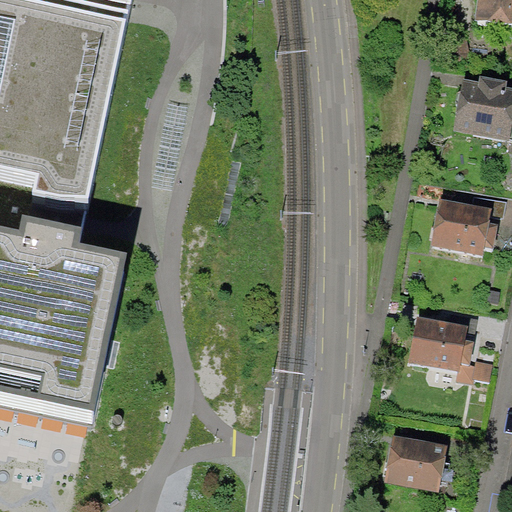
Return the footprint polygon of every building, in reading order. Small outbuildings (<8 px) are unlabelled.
[(0,0),(0,423),(15,426),(18,410),(91,423),(127,247),(123,224),(109,211),(90,199),(131,2),(150,1),(150,0),(0,0)] [(511,0),(479,0),(476,32),(511,35),(511,0)] [(511,97),(466,89),(456,140),(511,150),(511,97)] [(501,223),(443,213),(435,258),(493,268),(501,223)] [(475,335),(420,325),(413,367),(467,377),(475,335)] [(448,452),(396,443),(387,490),(440,499),(448,452)] [(206,511),(207,506),(192,503),(190,511),(206,511)]
